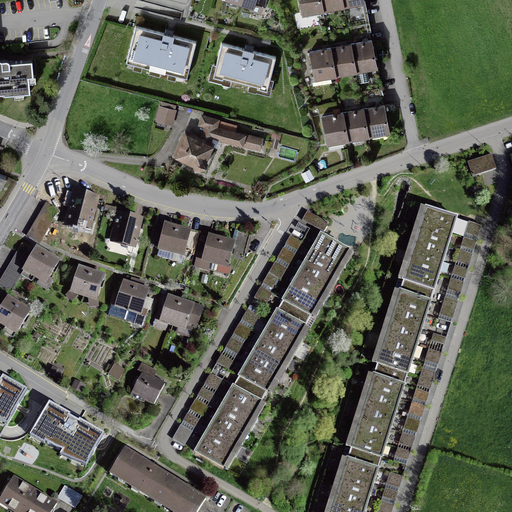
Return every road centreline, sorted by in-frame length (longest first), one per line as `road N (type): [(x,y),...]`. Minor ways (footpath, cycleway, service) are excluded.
road 1 (unclassified): [(511,124),(253,209),(147,192),(46,152)]
road 2 (tertiary): [(46,152),(99,0)]
